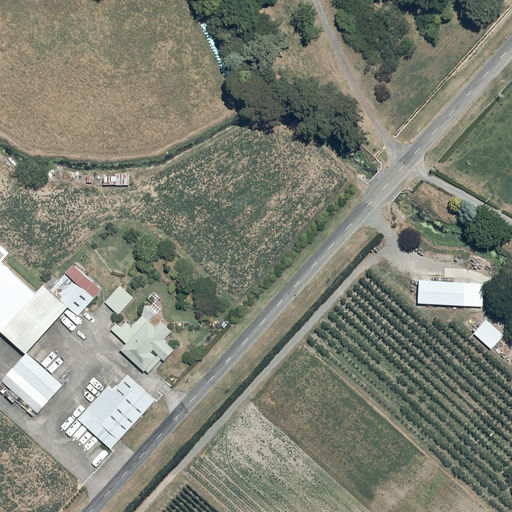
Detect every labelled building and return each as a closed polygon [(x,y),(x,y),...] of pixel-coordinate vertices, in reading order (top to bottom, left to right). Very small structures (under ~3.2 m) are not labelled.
[(0,325),(28,352),(71,306),(81,315),(98,297),(93,292),(100,285),(77,264),(54,289),(48,283),(40,291),(5,259),(12,253),(2,244),(0,246),(0,325)] [(420,297),(420,302),(485,306),(487,283),(415,278),(414,297),(420,297)] [(135,297),(121,284),(105,300),(119,313),(135,297)] [(156,326),(150,321),(157,313),(149,305),(131,324),(122,316),(111,328),(128,343),(122,349),(148,373),(163,357),(166,360),(176,349),(165,340),(174,331),(162,320),(156,326)] [(3,379),(4,381),(9,385),(7,387),(36,416),(66,386),(31,351),(3,379)] [(110,384),(79,418),(113,449),(157,400),(128,374),(114,389),(110,384)]
